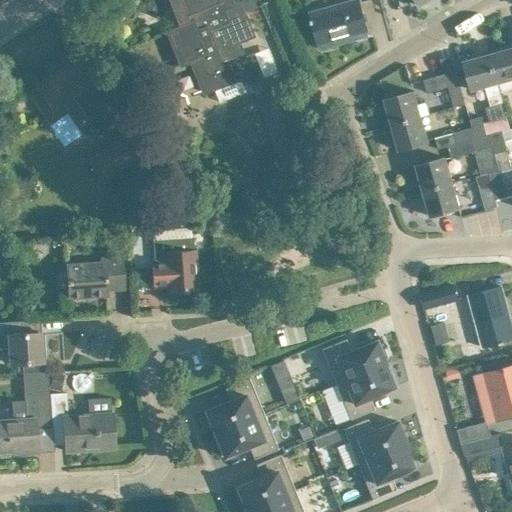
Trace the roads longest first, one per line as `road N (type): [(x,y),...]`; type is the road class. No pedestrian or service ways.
road 1 (residential): [(494,0),(359,77),(348,91),(392,235),(404,246)]
road 2 (residential): [(0,490),(141,480),(156,472),(164,449),(148,364),(161,345)]
road 3 (residential): [(161,345),(398,284)]
road 4 (residential): [(398,284),(458,493)]
